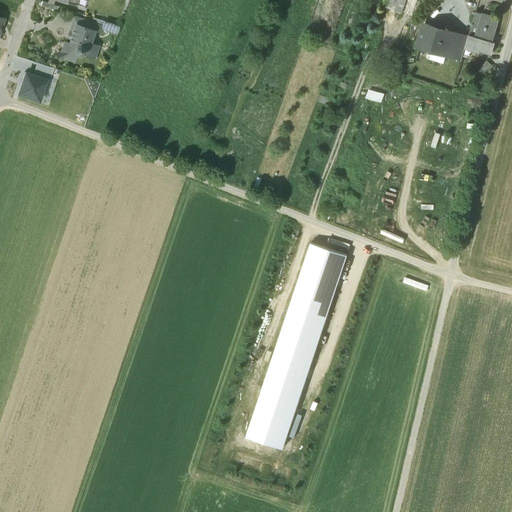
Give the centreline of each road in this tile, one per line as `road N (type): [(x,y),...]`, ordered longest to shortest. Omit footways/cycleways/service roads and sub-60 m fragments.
road 1 (track): [(511,292),(450,276),(0,97)]
road 2 (residential): [(511,39),(450,276)]
road 3 (track): [(450,276),(395,511)]
